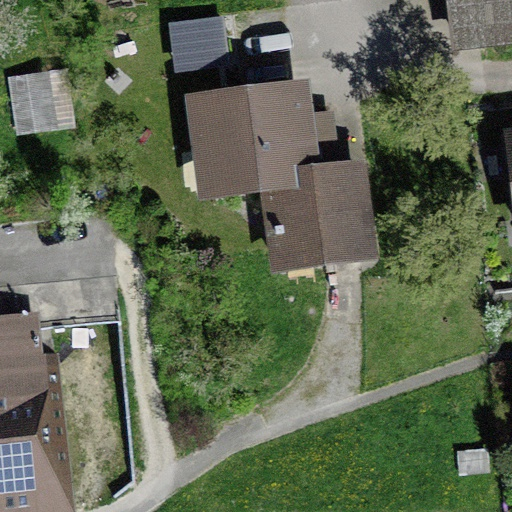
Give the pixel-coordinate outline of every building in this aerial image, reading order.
[(511,0),(456,0),(460,46),(511,40),(511,0)] [(212,192),(269,183),(308,177),(298,97),(202,108),(212,192)] [(511,237),(511,138),(500,140),(511,237)] [(357,171),(308,177),(269,183),(278,270),(370,258),(357,171)] [(0,498),(64,492),(50,363),(35,362),(31,322),(119,314),(116,276),(0,285),(0,498)]
